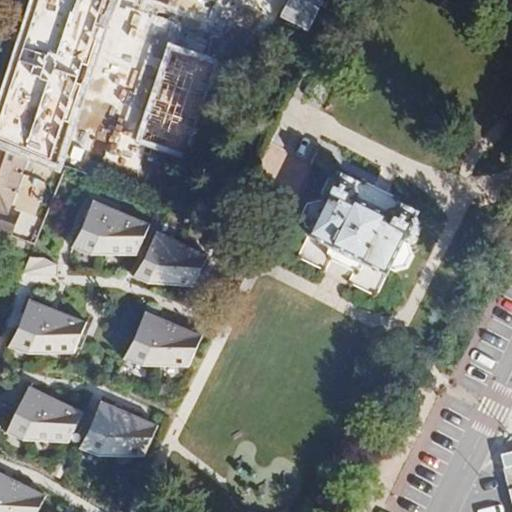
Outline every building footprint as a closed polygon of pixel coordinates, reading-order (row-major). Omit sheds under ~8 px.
[(113,0),(29,0),(0,92),(0,149),(26,158),(60,169),(113,0)] [(227,60),(168,42),(135,143),(194,162),(227,60)] [(6,212),(26,158),(0,149),(0,233),(7,236),(15,215),(6,212)] [(406,243),(416,222),(414,217),(416,212),(400,204),(397,197),(365,182),(359,184),(343,176),(328,205),(318,200),(306,204),(301,215),(307,232),(386,271),(389,270),(395,272),(408,268),(414,256),(410,245),(406,243)] [(139,242),(152,215),(95,189),(75,235),(94,243),(139,242)] [(194,274),(208,246),(154,222),(134,268),(154,276),(194,274)] [(72,341),(81,314),(30,291),(11,334),(29,343),(72,341)] [(189,359),(201,331),(150,302),(126,346),(144,356),(189,359)] [(0,392),(0,419),(25,430),(70,432),(81,404),(29,376),(16,402),(0,392)] [(139,438),(152,408),(93,387),(75,433),(94,441),(139,438)] [(0,511),(31,511),(41,488),(0,467),(0,511)] [(511,467),(503,470),(511,506),(511,467)]
